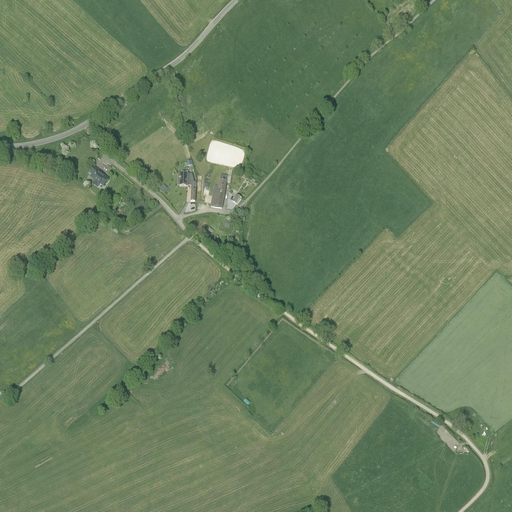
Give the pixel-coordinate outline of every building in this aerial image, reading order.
[(99,172),(94,168),(90,174),(95,177),(98,173),(99,172)] [(98,173),(95,177),(93,179),(95,181),(93,184),(98,187),(100,184),(104,187),(109,180),(98,173)] [(196,182),(193,182),(192,175),(179,175),(179,186),(186,186),(186,184),(192,184),(191,197),(195,197),(196,182)] [(227,178),(221,177),(219,187),(215,186),(214,190),(218,191),(225,192),(226,183),(227,178)] [(225,192),(218,191),(215,209),(222,210),(225,192)] [(237,196),(232,203),(237,206),(242,200),(237,196)] [(237,206),(232,203),(226,210),(232,211),(237,206)]
